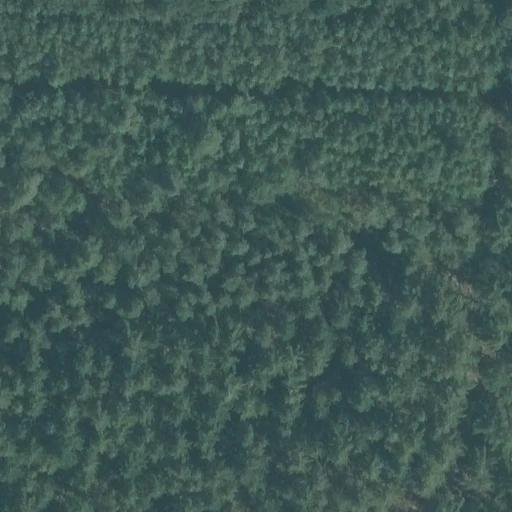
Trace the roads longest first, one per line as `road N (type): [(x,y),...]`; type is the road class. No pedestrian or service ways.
road 1 (track): [(450,479),(472,252),(511,32)]
road 2 (track): [(511,485),(450,479),(266,511)]
